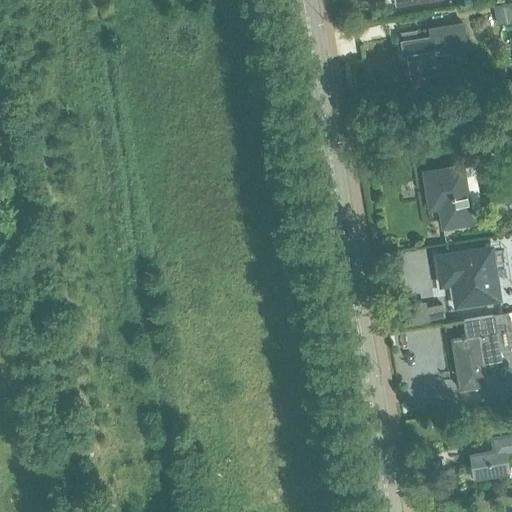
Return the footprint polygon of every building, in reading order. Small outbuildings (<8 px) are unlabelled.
[(511,0),(493,6),(499,25),(511,21),(511,0)] [(466,50),(462,22),(429,28),(430,37),(402,42),(404,56),(407,56),(410,77),(451,70),(449,53),(466,50)] [(471,223),(468,210),(482,208),(475,163),(423,172),(429,209),(439,208),(442,227),(471,223)] [(511,168),(495,174),(501,196),(511,193),(511,168)] [(511,287),(511,235),(501,237),(505,288),(511,287)] [(450,265),(438,267),(441,285),(452,283),(456,306),(500,299),(491,247),(448,254),(450,265)] [(476,334),(493,331),(490,314),(461,319),(463,335),(450,337),(459,389),(485,385),(476,334)] [(504,452),(511,450),(511,432),(488,436),(490,449),(470,452),(474,478),(507,473),(504,452)]
